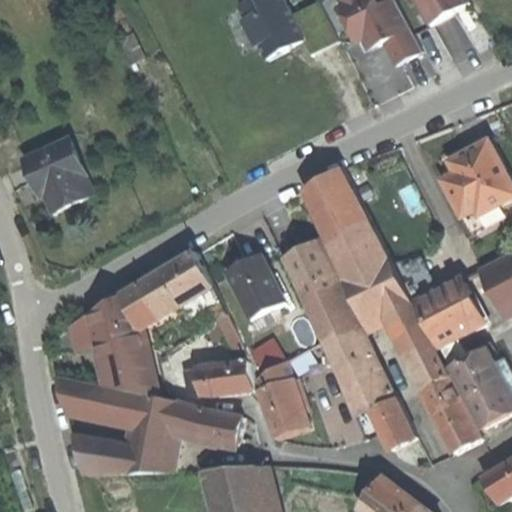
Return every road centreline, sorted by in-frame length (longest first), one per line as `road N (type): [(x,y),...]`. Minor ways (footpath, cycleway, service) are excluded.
road 1 (residential): [(28,322),(511,72)]
road 2 (residential): [(71,511),(28,322)]
